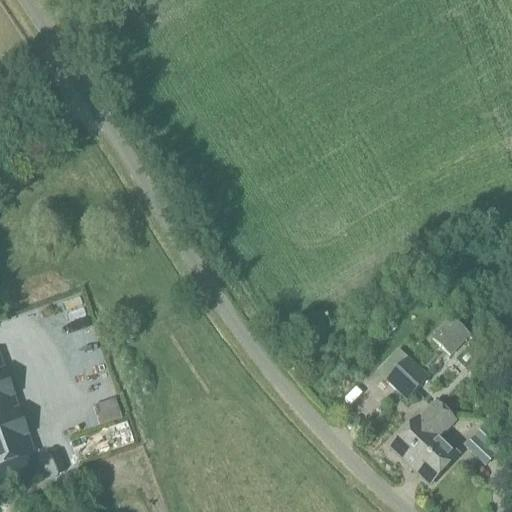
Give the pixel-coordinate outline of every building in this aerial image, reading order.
[(457,319),(438,338),(451,352),(470,333),(456,320),(457,319)] [(468,351),(464,355),(472,362),(465,370),(477,381),(488,369),(485,366),(491,360),(483,353),(474,345),(468,351)] [(408,359),(386,382),(407,403),(430,380),(408,359)] [(0,467),(33,456),(0,364),(0,467)] [(421,421),(419,420),(391,450),(429,486),(458,457),(439,439),(454,422),(435,405),(421,421)] [(496,457),(475,437),(465,448),(486,468),(496,457)]
